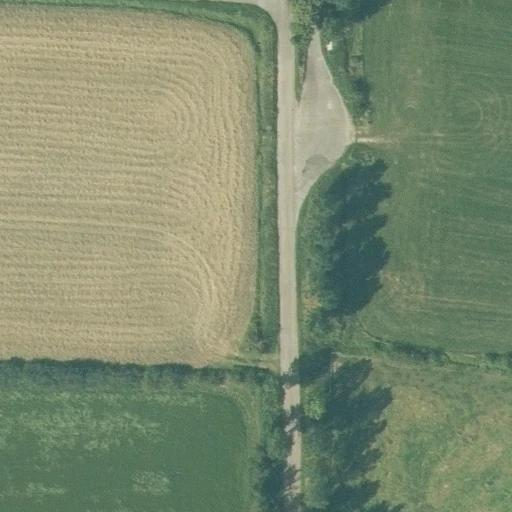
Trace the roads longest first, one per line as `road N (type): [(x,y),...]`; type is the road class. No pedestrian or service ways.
road 1 (unclassified): [(289,0),(292,511)]
road 2 (track): [(288,150),(318,128),(321,0)]
